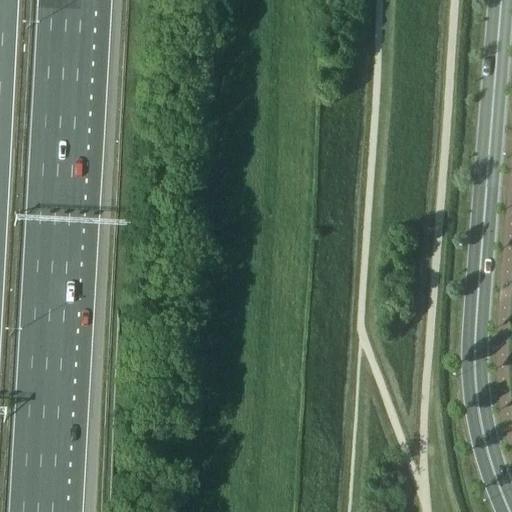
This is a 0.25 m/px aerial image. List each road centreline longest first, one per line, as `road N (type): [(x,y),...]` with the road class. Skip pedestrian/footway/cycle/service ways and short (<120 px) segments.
road 1 (secondary): [(508,511),(486,445),(475,361),(500,0)]
road 2 (track): [(428,511),(423,479),(458,0)]
road 3 (motorway): [(39,511),(69,0)]
